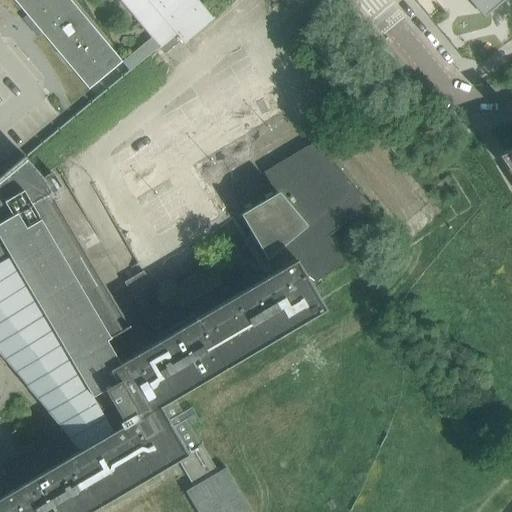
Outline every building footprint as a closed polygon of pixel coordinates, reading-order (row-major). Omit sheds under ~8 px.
[(89,90),(120,63),(67,0),(12,0),(31,21),(87,88),(87,87),(89,90)] [(123,0),(131,5),(140,24),(156,33),(120,63),(129,73),(159,48),(160,49),(176,35),(184,43),(213,19),(197,0),(123,0)] [(467,0),(483,18),(504,0),(467,0)] [(386,134),(381,137),(402,165),(408,161),(402,154),(400,151),(386,134)] [(0,239),(23,278),(6,288),(4,287),(2,287),(0,286),(0,345),(83,450),(71,458),(62,442),(62,443),(59,438),(60,437),(60,436),(2,469),(3,470),(4,470),(15,490),(13,491),(12,491),(0,497),(0,511),(88,511),(164,468),(177,461),(193,487),(185,492),(197,511),(251,511),(225,468),(218,473),(174,398),(311,318),(312,318),(325,310),(320,302),(320,303),(310,286),(326,276),(311,249),(370,206),(316,142),(263,173),(276,194),(239,215),(251,235),(247,238),(269,276),(158,341),(159,342),(131,358),(130,357),(118,364),(105,341),(129,327),(54,201),(53,201),(50,195),(51,194),(43,179),(25,159),(0,179),(0,239)] [(212,265),(171,290),(182,309),(224,284),(212,265)] [(169,316),(145,275),(143,272),(124,283),(150,327),(169,316)]
